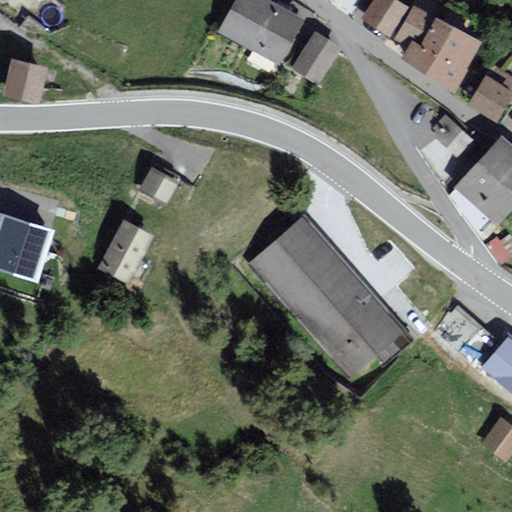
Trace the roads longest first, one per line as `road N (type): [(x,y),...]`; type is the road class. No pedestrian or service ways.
road 1 (tertiary): [(0,118),(171,112),(265,129),(344,169),(468,269)]
road 2 (residential): [(468,269),(467,238),(344,29)]
road 3 (residential): [(344,29),(511,137)]
